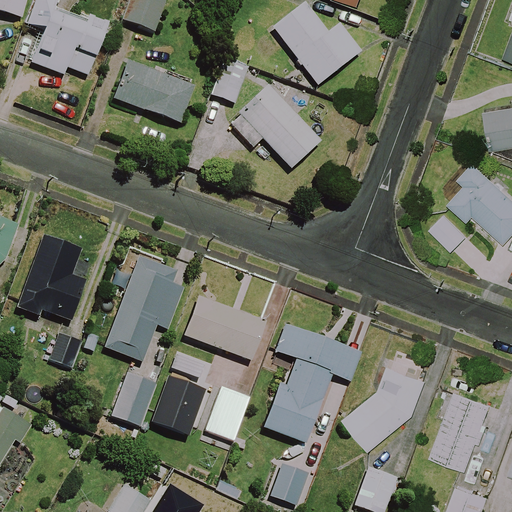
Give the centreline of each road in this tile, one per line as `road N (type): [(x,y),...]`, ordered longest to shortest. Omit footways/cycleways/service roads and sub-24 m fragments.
road 1 (residential): [(348,268),(0,141)]
road 2 (residential): [(448,0),(348,268)]
road 3 (residential): [(511,330),(348,268)]
